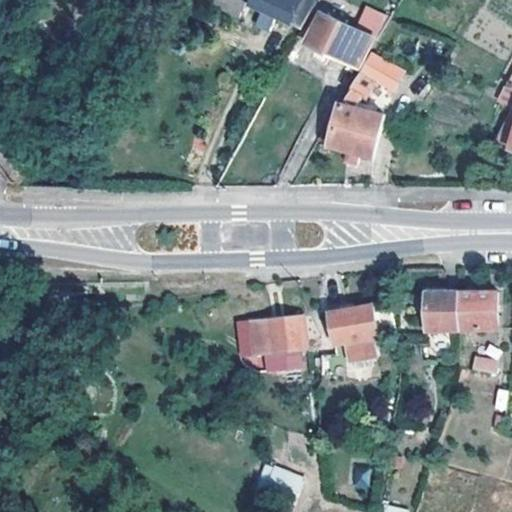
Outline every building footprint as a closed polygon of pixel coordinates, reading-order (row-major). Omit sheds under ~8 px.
[(304,30),(316,8),(319,0),(255,0),(254,1),(251,0),(208,0),(242,16),(249,3),(265,10),(258,24),(271,31),(278,18),(304,30)] [(300,37),(308,41),(323,11),(316,8),(304,30),(300,37)] [(362,32),(323,11),(308,41),(362,68),(378,40),(362,32)] [(362,32),(378,40),(385,28),(370,20),(362,32)] [(375,157),(385,115),(359,104),(364,94),(369,96),(380,80),(395,90),(405,75),(376,56),(349,101),(347,100),(333,146),(350,151),(347,162),(359,166),(363,154),(375,157)] [(511,113),(498,143),(511,147),(511,113)] [(463,294),(464,330),(500,329),(500,293),(463,294)] [(431,331),(464,330),(463,294),(431,294),(431,331)] [(379,305),(333,312),(338,346),(353,343),(355,352),(367,350),(366,342),(384,339),(379,305)] [(259,354),(311,349),(308,317),(256,322),(259,354)] [(323,359),(327,379),(343,377),(340,357),(323,359)] [(477,369),(501,375),(503,365),(479,359),(477,369)] [(381,362),(382,371),(393,371),(393,362),(381,362)] [(495,410),(507,412),(509,390),(497,389),(495,410)] [(258,502),(297,504),(299,469),(260,467),(258,502)] [(369,489),(370,467),(354,467),(353,488),(369,489)]
